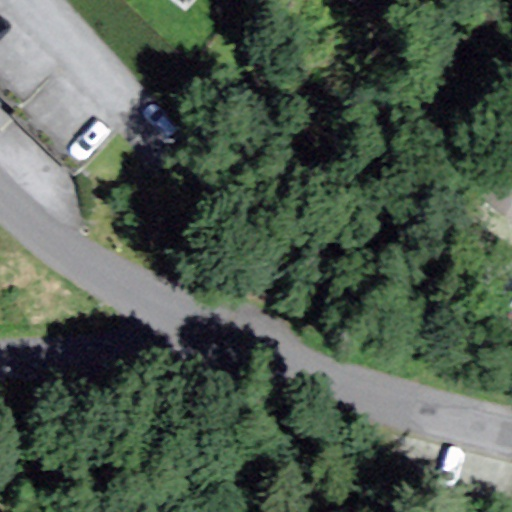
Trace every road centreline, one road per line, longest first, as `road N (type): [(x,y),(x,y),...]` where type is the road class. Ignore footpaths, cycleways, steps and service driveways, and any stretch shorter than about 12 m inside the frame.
road 1 (unclassified): [(511,434),(335,381),(230,360)]
road 2 (residential): [(230,360),(56,250),(0,204)]
road 3 (unclassified): [(230,360),(0,359)]
